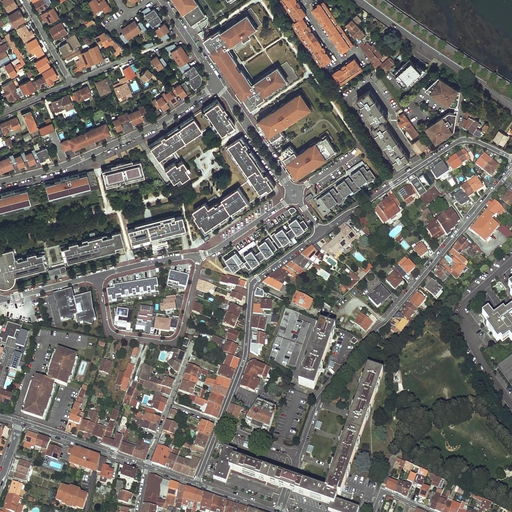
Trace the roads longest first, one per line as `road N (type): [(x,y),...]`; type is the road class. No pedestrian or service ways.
road 1 (residential): [(297,455),(321,396),(511,169)]
road 2 (residential): [(0,180),(97,151),(216,82)]
road 3 (residential): [(321,232),(252,282),(244,362),(219,423)]
road 4 (residential): [(511,158),(460,139),(321,232)]
road 5 (residential): [(200,256),(172,343),(109,333),(96,276)]
road 6 (tertiary): [(511,109),(357,0)]
road 7 (residential): [(20,422),(146,466)]
